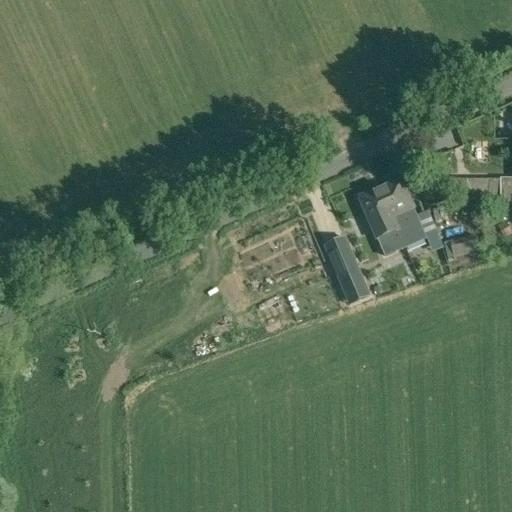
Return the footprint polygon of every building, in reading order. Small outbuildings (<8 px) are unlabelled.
[(381,190),(406,247),(426,238),(417,216),(402,181),(381,190)] [(511,181),(463,182),(462,200),(511,199),(511,181)] [(385,256),(406,247),(381,190),(360,199),(378,239),(385,256)] [(428,212),(417,216),(426,238),(437,234),(428,212)] [(511,235),(511,233),(506,223),(498,228),(505,240),(511,235)] [(454,259),(480,253),(476,236),(451,242),(454,259)] [(364,285),(353,257),(333,266),(345,293),(364,285)] [(311,282),(320,301),(331,295),(322,276),(311,282)]
